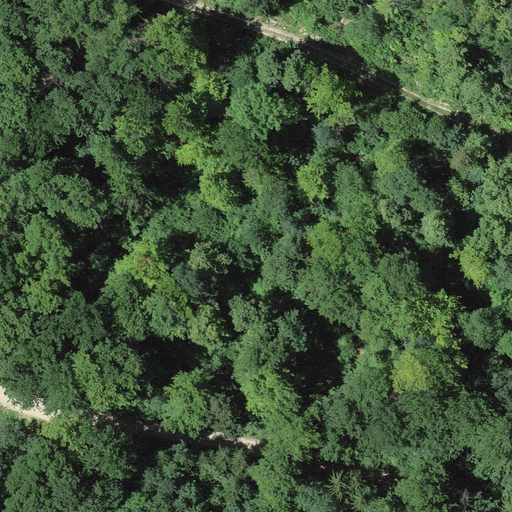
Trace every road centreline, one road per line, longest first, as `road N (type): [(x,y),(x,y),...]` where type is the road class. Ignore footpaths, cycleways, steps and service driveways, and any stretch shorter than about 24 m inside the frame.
road 1 (track): [(0,387),(86,422),(249,441),(413,483),(511,496)]
road 2 (track): [(176,0),(285,36),(511,135)]
